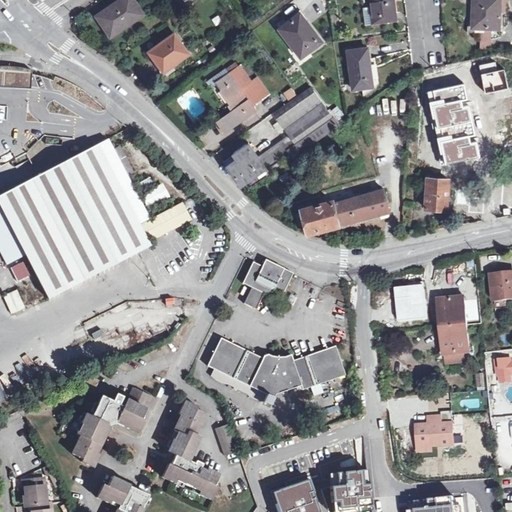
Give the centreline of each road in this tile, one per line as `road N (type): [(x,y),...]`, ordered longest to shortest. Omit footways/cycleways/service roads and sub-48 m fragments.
road 1 (tertiary): [(28,28),(128,102),(256,223)]
road 2 (residential): [(256,223),(144,447)]
road 3 (residential): [(374,423),(390,485),(471,485),(485,493),(491,511)]
road 4 (residential): [(374,423),(255,463),(260,511)]
road 5 (residential): [(358,262),(374,423)]
road 6 (tertiary): [(358,262),(511,230)]
